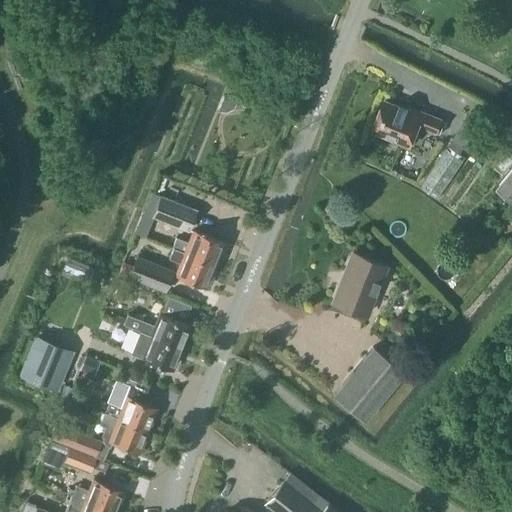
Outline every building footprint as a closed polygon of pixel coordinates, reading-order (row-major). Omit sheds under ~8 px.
[(373,131),(409,145),(418,125),(436,132),(440,133),(442,126),(439,125),(441,120),(407,107),(406,110),(385,101),(373,131)] [(460,124),(481,133),(485,124),(463,115),(460,124)] [(423,190),(437,199),(463,161),(449,151),(423,190)] [(511,170),(496,189),(511,201),(511,170)] [(150,192),(142,212),(153,216),(152,217),(187,230),(195,210),(161,196),(150,192)] [(172,248),(173,248),(213,264),(217,254),(219,255),(223,246),(221,245),(222,241),(194,230),(189,243),(176,238),(172,248)] [(213,264),(173,248),(169,258),(181,263),(176,276),(204,287),(205,284),(207,284),(211,276),(209,275),(213,264)] [(352,253),(338,289),(333,301),(365,314),(384,266),(352,253)] [(128,277),(129,277),(163,291),(172,271),(137,257),(132,269),(128,277)] [(128,278),(129,277),(128,277),(132,269),(121,265),(117,274),(128,278)] [(168,295),(165,306),(182,310),(185,300),(168,295)] [(123,324),(140,331),(179,347),(184,337),(186,337),(189,329),(187,328),(189,324),(161,313),(156,326),(127,315),(123,324)] [(179,347),(140,331),(136,340),(148,345),(142,359),(170,370),(172,366),(174,367),(177,358),(175,357),(179,347)] [(21,375),(53,387),(55,388),(70,351),(36,338),(21,375)] [(372,347),(333,395),(363,420),(403,373),(372,347)] [(80,369),(90,374),(96,360),(86,356),(80,369)] [(123,383),(146,392),(149,383),(127,373),(123,383)] [(70,397),(79,401),(82,394),(73,390),(70,397)] [(108,403),(104,413),(109,415),(146,430),(155,407),(127,396),(122,408),(108,403)] [(109,415),(104,413),(100,423),(106,426),(102,436),(105,444),(109,445),(110,442),(137,453),(146,430),(109,415)] [(57,424),(51,439),(94,457),(102,460),(103,458),(95,454),(100,441),(57,424)] [(94,457),(51,439),(42,461),(62,469),(65,462),(88,471),(94,457)] [(337,511),(328,504),(328,503),(289,473),(264,504),(274,511),(337,511)] [(71,496),(78,499),(110,511),(113,511),(122,490),(94,478),(89,491),(75,486),(73,490),(69,488),(66,494),(71,496)] [(67,506),(64,511),(110,511),(78,499),(71,496),(67,506)]
